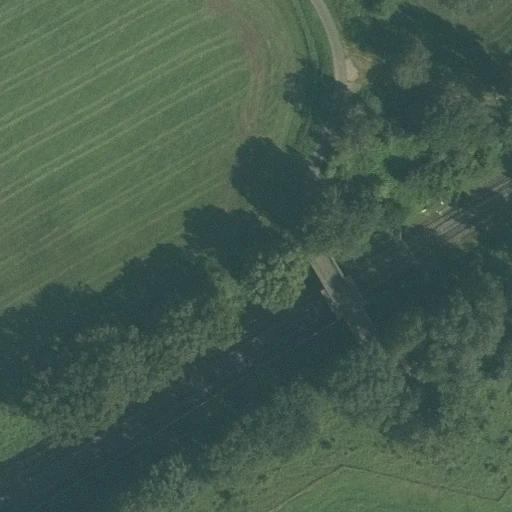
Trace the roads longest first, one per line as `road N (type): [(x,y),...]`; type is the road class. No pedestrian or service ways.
road 1 (track): [(511,297),(430,355),(399,354),(364,323),(310,211),(348,85)]
road 2 (track): [(348,85),(511,95)]
